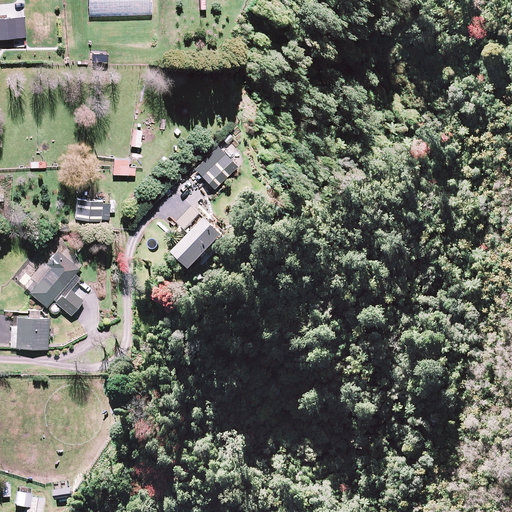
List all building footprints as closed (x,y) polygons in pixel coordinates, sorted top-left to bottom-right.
[(151,15),(150,0),(88,0),(89,16),(151,15)] [(0,38),(24,38),(23,18),(0,18),(0,38)] [(42,19),(31,20),(32,31),(43,30),(42,19)] [(151,40),(151,20),(89,21),(89,40),(151,40)] [(63,36),(62,22),(50,23),(51,37),(63,36)] [(237,169),(217,148),(195,169),(214,190),(237,169)] [(109,203),(77,200),(75,218),(108,221),(109,203)] [(203,218),(195,210),(180,226),(188,234),(203,218)] [(227,244),(210,228),(177,261),(194,278),(227,244)] [(78,271),(56,250),(22,287),(47,310),(54,302),(71,317),(83,304),(64,286),(78,271)] [(49,320),(18,319),(17,350),(48,351),(49,320)] [(79,321),(68,328),(75,339),(86,332),(79,321)] [(49,483),(33,481),(31,493),(48,495),(49,483)] [(9,482),(1,482),(0,498),(8,499),(9,482)] [(28,506),(30,495),(30,489),(16,487),(15,497),(13,511),(24,511),(25,505),(28,506)] [(25,505),(24,511),(40,511),(43,496),(30,495),(28,506),(25,505)]
